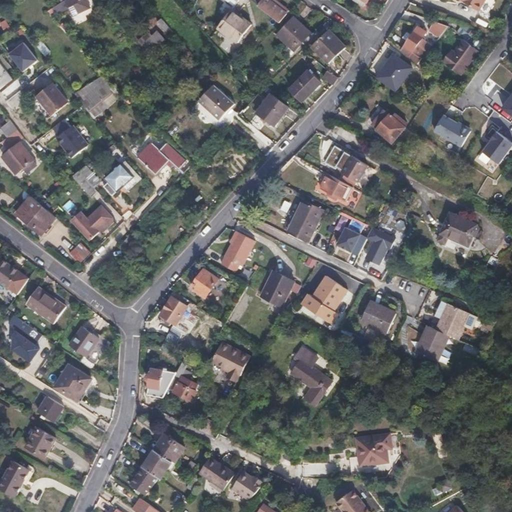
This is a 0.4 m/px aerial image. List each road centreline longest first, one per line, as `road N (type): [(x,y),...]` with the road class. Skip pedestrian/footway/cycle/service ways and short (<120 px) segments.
road 1 (residential): [(131,325),(327,103),(375,37)]
road 2 (residential): [(80,511),(121,423),(131,325)]
road 3 (residential): [(131,325),(0,224)]
road 4 (unknown): [(78,285),(164,188)]
